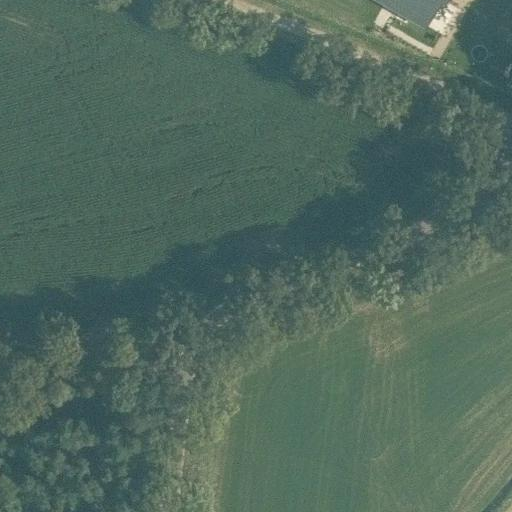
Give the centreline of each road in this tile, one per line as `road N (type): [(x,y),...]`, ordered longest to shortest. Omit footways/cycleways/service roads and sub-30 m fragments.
road 1 (unclassified): [(180,511),(208,355),(244,311),(377,270),(441,239),(480,212),(511,175)]
road 2 (unclassified): [(511,115),(226,0)]
